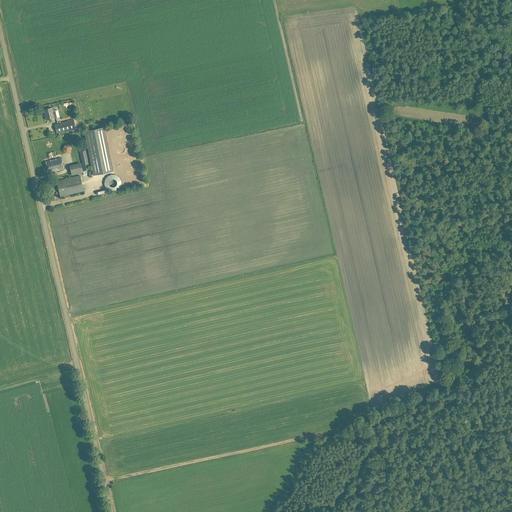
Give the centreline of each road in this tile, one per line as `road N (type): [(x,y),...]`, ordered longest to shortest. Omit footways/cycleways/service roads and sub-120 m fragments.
road 1 (unclassified): [(111,511),(0,42)]
road 2 (track): [(511,288),(481,352),(426,391),(326,433),(103,482)]
